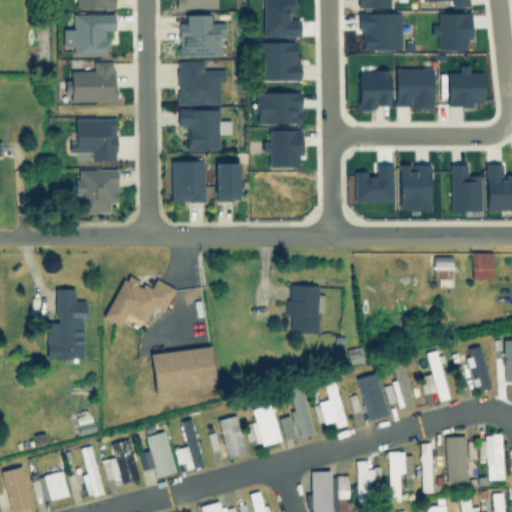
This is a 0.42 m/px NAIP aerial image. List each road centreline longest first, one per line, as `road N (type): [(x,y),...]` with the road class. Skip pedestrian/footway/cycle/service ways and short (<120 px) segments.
road 1 (residential): [(511,235),(0,236)]
road 2 (residential): [(331,237),(326,0)]
road 3 (residential): [(142,0),(147,237)]
road 4 (residential): [(500,127),(488,134),(329,135)]
road 5 (residential): [(495,0),(507,108),(500,127)]
